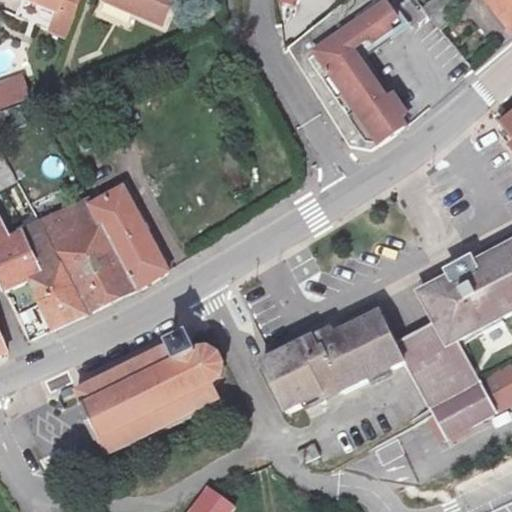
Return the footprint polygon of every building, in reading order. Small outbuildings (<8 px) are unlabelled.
[(63,0),(22,0),(55,16),(63,0)] [(173,0),(101,0),(99,5),(158,33),(173,0)] [(386,0),(373,0),(293,49),(352,149),(369,153),(397,137),(348,58),(402,25),(386,0)] [(511,47),(511,0),(469,0),(508,51),(511,47)] [(439,6),(428,16),(441,31),(451,23),(439,6)] [(348,58),(397,137),(406,131),(363,61),(407,34),(402,25),(348,58)] [(0,81),(0,110),(31,101),(24,75),(0,81)] [(511,119),(511,120),(500,129),(511,142),(511,149),(509,152),(511,154),(511,119)] [(92,208),(138,292),(170,274),(126,191),(92,208)] [(92,208),(42,232),(87,318),(138,292),(92,208)] [(87,318),(42,232),(13,245),(0,216),(0,285),(5,298),(32,285),(57,334),(87,318)] [(324,341),(257,376),(280,422),(330,396),(334,406),(397,372),(420,420),(461,400),(441,359),(474,341),(477,346),(496,336),(494,331),(511,321),(511,253),(469,277),(466,270),(442,283),(445,288),(414,304),(428,334),(388,354),(374,324),(327,349),(324,341)] [(205,335),(194,339),(198,349),(210,344),(205,335)] [(71,400),(102,467),(189,423),(196,438),(221,425),(207,394),(216,387),(219,382),(219,377),(218,371),(216,367),(212,363),(204,359),(198,359),(191,361),(184,346),(71,400)] [(66,397),(54,402),(58,409),(69,404),(66,397)] [(461,400),(420,420),(435,451),(475,431),(461,400)] [(316,446),(297,455),(304,469),(323,460),(316,446)] [(216,511),(200,501),(192,511),(216,511)]
